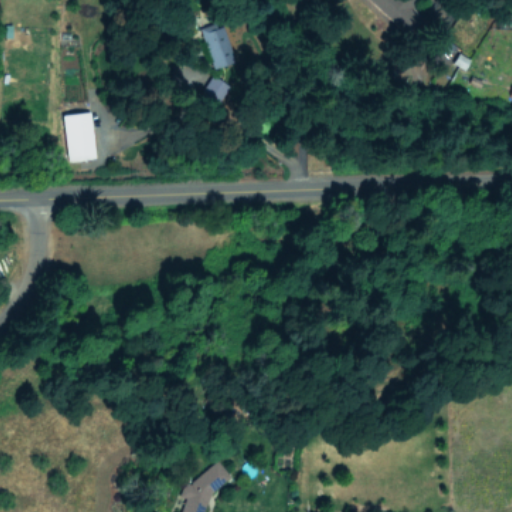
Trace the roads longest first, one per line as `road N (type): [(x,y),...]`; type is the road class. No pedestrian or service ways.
road 1 (tertiary): [(0,198),(511,181)]
road 2 (residential): [(33,198),(32,258),(0,315)]
